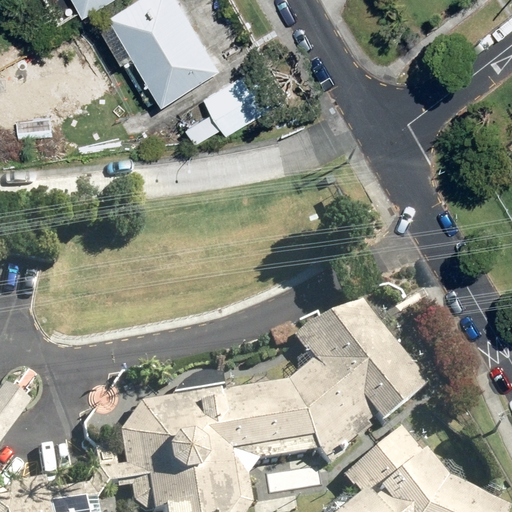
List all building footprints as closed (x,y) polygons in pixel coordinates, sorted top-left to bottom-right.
[(106,0),(39,0),(58,29),(106,0)] [(130,0),(104,16),(107,22),(93,30),(115,65),(128,57),(158,106),(217,71),(174,0),(130,0)] [(277,105),(256,68),(200,98),(220,136),(277,105)] [(56,106),(19,104),(18,138),(55,139),(56,106)] [(0,511),(503,511),(504,511),(438,489),(413,463),(418,459),(396,432),(340,482),(322,511),(245,511),(248,509),(240,468),(312,454),(326,467),(423,388),(356,306),(296,334),(288,342),(307,364),(279,385),(107,415),(116,466),(0,485),(0,437),(19,412),(0,396),(0,511)]
